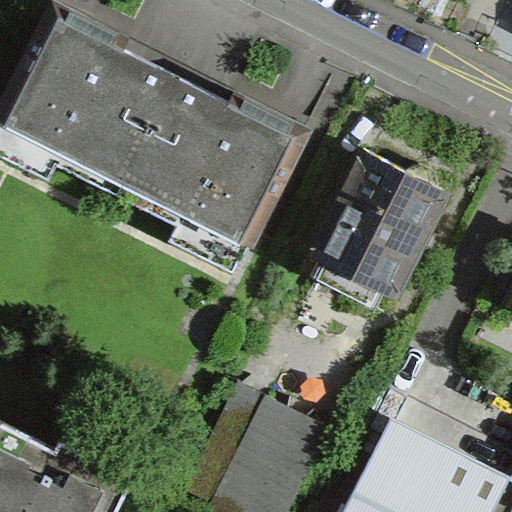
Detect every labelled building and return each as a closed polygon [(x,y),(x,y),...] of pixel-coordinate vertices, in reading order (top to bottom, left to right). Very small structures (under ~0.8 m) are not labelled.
[(119,23),(72,0),(46,0),(0,92),(0,142),(42,163),(53,139),(120,173),(175,64),(114,33),(119,23)] [(231,259),(304,117),(236,83),(231,93),(175,64),(120,173),(183,205),(171,229),(231,259)] [(440,177),(356,136),(307,237),(318,243),(307,264),(358,289),(367,271),(389,281),(440,177)] [(511,277),(502,298),(511,302),(511,277)] [(278,511),(325,421),(239,378),(186,481),(216,497),(208,511),(278,511)] [(391,412),(336,511),(485,511),(506,474),(391,412)] [(102,511),(126,467),(58,432),(53,442),(0,415),(0,511),(102,511)]
